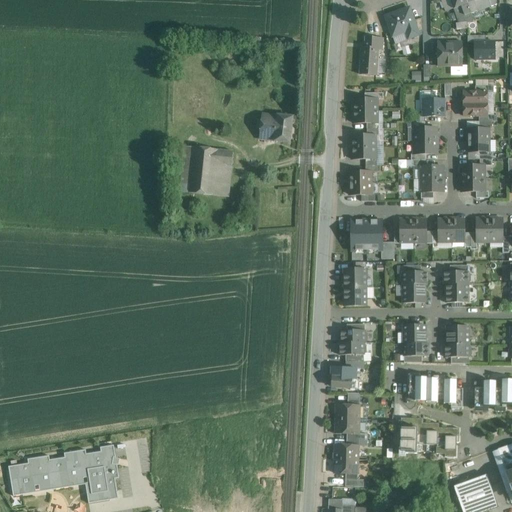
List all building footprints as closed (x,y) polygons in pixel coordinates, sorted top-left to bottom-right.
[(450,0),(454,9),(461,6),(465,16),(477,11),(474,2),(479,0),(450,0)] [(461,6),(454,9),(457,19),(465,16),(461,6)] [(409,8),(385,17),(392,37),(406,32),(408,39),(419,35),(418,33),(414,21),(409,8)] [(477,19),(478,14),(477,11),(465,16),(466,22),(473,21),(473,19),(477,19)] [(422,18),(414,21),(418,33),(423,31),(422,18)] [(383,39),(366,38),(365,48),(362,48),(360,74),(376,76),(378,50),(383,50),(383,39)] [(475,43),(475,60),(495,60),(495,42),(475,43)] [(452,43),(452,45),(438,45),(438,67),(462,66),(461,43),(452,43)] [(412,72),(412,81),(421,80),(421,72),(412,72)] [(487,93),(475,93),(463,93),(464,104),(487,104),(487,93)] [(365,100),(354,100),(354,112),(377,112),(376,100),(365,100)] [(444,116),(444,100),(424,101),(424,116),(444,116)] [(487,104),(464,104),(464,116),(479,116),(487,116),(487,104)] [(377,112),(354,112),(354,124),(367,124),(377,124),(377,112)] [(277,116),(277,117),(263,115),(263,116),(266,116),(263,136),(260,136),(260,137),(274,139),(274,141),(290,143),(293,117),(277,116)] [(425,128),(414,129),(414,142),(436,141),(436,128),(425,128)] [(488,130),(488,129),(479,129),(468,130),(468,141),(489,141),(488,130)] [(375,136),(367,136),(352,136),(352,148),(375,148),(375,136)] [(436,155),(436,141),(414,142),(414,154),(414,155),(425,155),(436,155)] [(489,152),(489,141),(468,141),(468,153),(480,153),(489,152)] [(193,147),(184,147),(179,192),(189,193),(193,147)] [(217,150),(193,147),(189,193),(212,196),(214,182),(230,184),(232,167),(216,165),(217,150)] [(375,159),(375,148),(352,148),(353,160),(366,160),(375,160),(375,159)] [(233,152),(217,150),(216,165),(232,167),(233,152)] [(425,167),(421,167),(421,180),(443,180),(443,166),(425,167)] [(484,166),(480,166),(462,166),(462,179),(484,179),(484,166)] [(366,172),(350,173),(350,184),(371,184),(371,173),(371,172),(366,172)] [(484,192),(484,179),(462,179),(462,192),(476,192),(484,192)] [(443,193),(443,180),(421,180),(421,193),(433,193),(443,193)] [(230,184),(214,182),(212,196),(228,198),(230,184)] [(371,184),(350,184),(350,196),(361,196),(371,196),(371,195),(371,184)] [(426,232),(426,220),(413,221),(413,243),(426,242),(427,242),(426,232)] [(452,242),(451,220),(438,220),(438,232),(439,242),(452,242)] [(465,234),(464,220),(451,220),(452,242),(465,242),(465,234)] [(490,242),(490,220),(477,220),(477,233),(477,242),(490,242)] [(503,237),(503,220),(490,220),(490,242),(503,242),(503,237)] [(382,243),(382,221),(352,221),(352,251),(381,251),(382,251),(382,243)] [(413,221),(400,221),(400,232),(400,243),(413,243),(413,221)] [(394,243),(382,243),(382,251),(381,251),(381,260),(395,260),(394,244),(394,243)] [(366,269),(344,269),(344,288),(366,288),(366,269)] [(421,272),(403,273),(403,274),(401,276),(401,281),(403,283),(403,285),(425,285),(427,285),(427,272),(421,272)] [(468,274),(468,272),(450,272),(444,272),(444,285),(446,285),(468,284),(468,283),(470,281),(470,276),(468,274)] [(468,303),(468,284),(446,285),(446,303),(468,303)] [(425,285),(403,285),(403,304),(425,304),(425,285)] [(366,288),(344,288),(344,307),(366,307),(366,288)] [(426,326),(404,326),(404,334),(398,334),(398,343),(404,343),(404,345),(426,345),(426,344),(426,326)] [(469,345),(469,327),(447,327),(447,345),(447,346),(469,345)] [(365,333),(365,331),(347,331),(341,331),(341,343),(363,343),(365,343),(365,341),(367,339),(367,335),(365,333)] [(363,343),(341,343),(340,343),(340,356),(346,356),(363,355),(363,354),(365,351),(365,347),(363,345),(363,343)] [(426,344),(426,345),(404,345),(404,347),(402,349),(402,353),(404,355),(404,357),(422,357),(428,357),(428,344),(426,344)] [(469,345),(447,346),(447,345),(445,345),(445,358),(451,358),(469,358),(469,356),(471,354),(471,349),(469,347),(469,345)] [(356,369),(334,368),(333,378),(332,378),(332,387),(351,388),(351,380),(355,380),(356,369)] [(420,375),(408,375),(408,395),(415,395),(415,384),(420,384),(420,378),(420,375)] [(445,377),(433,377),(433,379),(433,385),(438,386),(438,396),(444,396),(445,380),(445,377)] [(427,378),(420,378),(420,384),(415,384),(415,395),(415,401),(426,401),(426,403),(437,403),(438,396),(438,386),(433,385),(433,379),(427,379),(427,378)] [(456,381),(445,380),(444,396),(444,404),(451,404),(456,404),(456,389),(456,381)] [(511,380),(502,380),(502,389),(502,403),(507,404),(511,403),(511,380)] [(496,382),(484,382),(484,389),(484,406),(488,406),(495,406),(495,389),(496,382)] [(484,389),(475,388),(475,409),(488,409),(488,406),(484,406),(484,389)] [(463,389),(456,389),(456,404),(451,404),(451,409),(462,409),(463,389)] [(502,389),(495,389),(495,406),(495,409),(506,409),(507,404),(502,403),(502,389)] [(360,406),(336,406),(336,420),(359,420),(360,406)] [(423,419),(401,419),(401,453),(418,454),(418,445),(437,445),(437,454),(445,454),(445,457),(457,457),(457,442),(460,443),(460,429),(438,429),(438,424),(423,424),(423,419)] [(359,420),(336,420),(335,434),(347,434),(359,434),(359,420)] [(264,424),(263,438),(207,434),(201,511),(257,511),(261,467),(280,469),(283,425),(264,424)] [(511,444),(498,450),(511,488),(511,444)] [(28,464),(9,467),(13,496),(86,484),(89,504),(119,499),(115,479),(119,478),(117,464),(119,465),(119,462),(120,459),(116,458),(114,445),(100,448),(101,452),(86,454),(86,450),(64,453),(64,458),(50,460),(49,456),(28,459),(28,464)] [(346,446),(335,446),(335,460),(358,460),(358,446),(346,446)] [(358,460),(335,460),(334,474),(346,474),(358,474),(358,460)] [(487,474),(454,486),(462,511),(485,511),(499,507),(487,474)]
